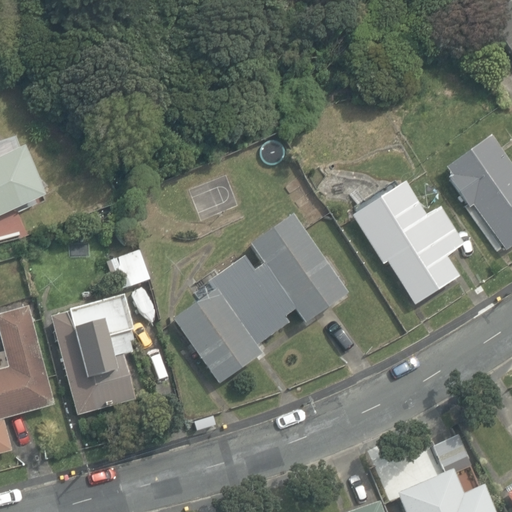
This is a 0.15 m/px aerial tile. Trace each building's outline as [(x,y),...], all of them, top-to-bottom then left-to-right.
[(511,56),(511,0),(484,18),(510,58),(511,56)] [(472,205),(505,251),(511,246),(511,163),(509,166),(488,136),(445,167),(450,175),(447,177),(469,208),(472,205)] [(0,215),(20,206),(0,162),(0,215)] [(386,261),(414,304),(458,275),(445,255),(463,244),(439,206),(424,216),(403,182),(351,216),(383,264),(386,261)] [(174,319),(219,383),(261,353),(255,345),(287,323),(283,317),(294,309),(303,323),(344,294),(289,216),(248,245),(261,264),(252,271),(242,257),(206,282),(212,292),(174,319)] [(105,262),(115,292),(149,280),(139,250),(105,262)] [(121,295),(48,317),(77,415),(133,399),(120,355),(132,351),(130,344),(135,343),(121,295)] [(0,452),(11,450),(2,418),(53,404),(26,307),(0,313),(0,339),(7,366),(0,367),(0,452)] [(397,491),(405,511),(493,511),(482,484),(478,486),(458,435),(431,446),(442,473),(397,491)] [(382,511),(378,501),(345,511),(382,511)]
